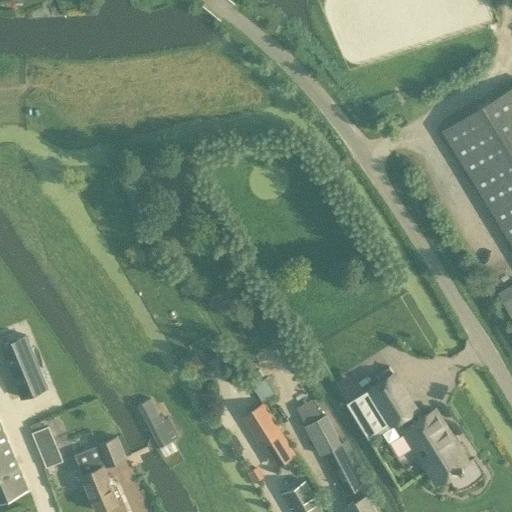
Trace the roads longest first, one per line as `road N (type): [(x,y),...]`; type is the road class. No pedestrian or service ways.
road 1 (unclassified): [(511,396),(334,115),(275,52),(210,0)]
road 2 (track): [(511,5),(507,45),(492,74),(361,159)]
road 3 (unknown): [(423,120),(510,250)]
